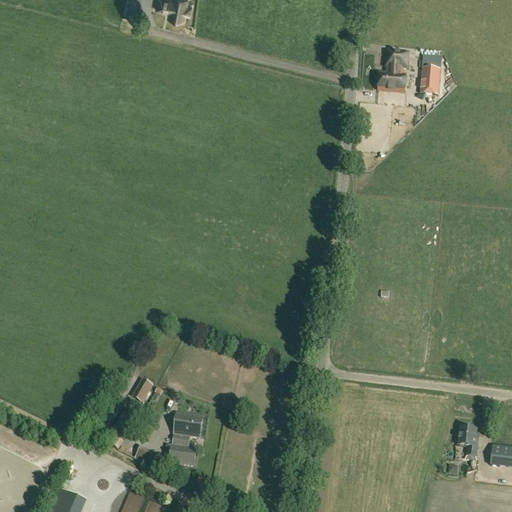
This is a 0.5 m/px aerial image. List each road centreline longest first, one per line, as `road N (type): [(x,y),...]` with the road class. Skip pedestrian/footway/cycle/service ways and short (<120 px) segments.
road 1 (unclassified): [(320,372),(358,0)]
road 2 (track): [(352,83),(127,24)]
road 3 (unclassified): [(511,396),(320,372)]
road 4 (unclassified): [(219,511),(81,445)]
road 5 (unclassified): [(301,511),(320,372)]
